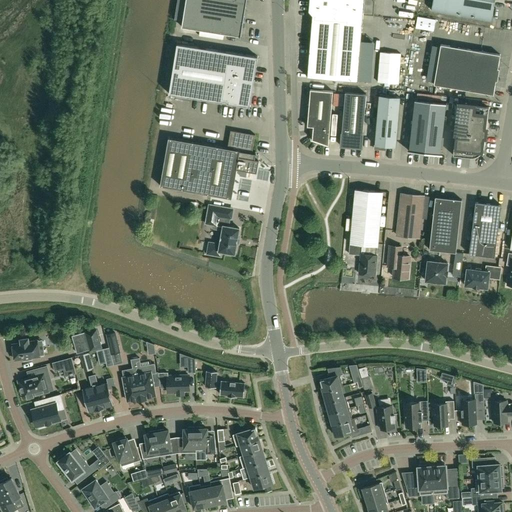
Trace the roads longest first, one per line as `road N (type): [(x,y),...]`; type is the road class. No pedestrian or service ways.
road 1 (unclassified): [(0,300),(79,300),(214,346),(278,353)]
road 2 (residential): [(32,448),(184,409),(289,415)]
road 3 (unclassified): [(278,353),(400,345),(511,371)]
road 4 (unclassified): [(498,181),(281,164)]
road 5 (residential): [(317,480),(387,449),(511,449)]
road 6 (tertiary): [(278,353),(265,269),(281,164)]
road 7 (tertiary): [(281,164),(278,0)]
